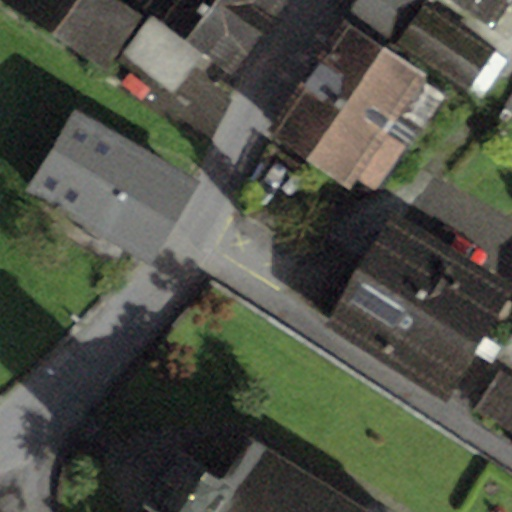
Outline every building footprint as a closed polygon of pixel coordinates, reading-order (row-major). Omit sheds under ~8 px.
[(8,0),(105,63),(133,22),(100,0),(8,0)] [(205,50),(230,69),(280,0),(140,0),(156,12),(205,50)] [(368,0),(357,18),(397,45),(427,2),(424,0),(368,0)] [(511,0),(456,0),(472,10),(474,8),(511,31),(511,0)] [(406,49),(465,89),(491,50),(432,10),(406,49)] [(194,65),(205,50),(156,12),(145,27),(194,65)] [(194,65),(145,27),(123,54),(173,92),(194,65)] [(379,187),(444,95),(346,27),(278,128),(346,176),(348,173),(379,187)] [(465,89),(479,99),(505,59),(491,50),(465,89)] [(73,115),(30,186),(147,256),(190,183),(117,142),(115,144),(73,115)] [(397,230),(339,328),(448,393),(506,296),(397,230)] [(478,408),(511,428),(511,381),(499,374),(478,408)] [(362,511),(251,443),(226,482),(181,453),(147,506),(156,511),(362,511)]
